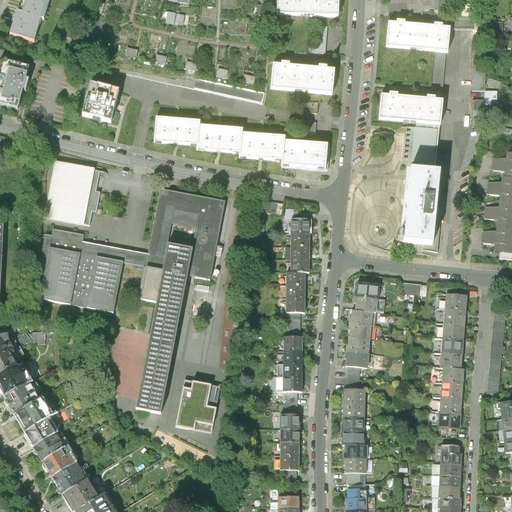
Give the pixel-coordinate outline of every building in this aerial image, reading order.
[(49,0),(23,0),(20,14),(41,21),(43,21),(49,0)] [(307,0),(276,0),(276,15),(307,17),(307,0)] [(307,0),(307,17),(337,18),(337,0),(307,0)] [(94,15),(101,16),(104,6),(97,4),(94,15)] [(20,14),(17,14),(10,37),(34,44),(41,21),(20,14)] [(173,26),(175,16),(167,14),(165,25),(173,26)] [(184,17),(177,16),(175,27),(182,28),(184,17)] [(396,25),(387,24),(385,48),(416,52),(418,27),(404,26),(404,23),(396,22),(396,25)] [(432,29),(418,27),(416,52),(447,55),(450,30),(441,30),(442,26),(432,25),(432,29)] [(327,27),(316,26),(313,54),(325,55),(327,27)] [(85,45),(92,46),(94,38),(87,36),(85,45)] [(138,52),(126,50),(125,57),(136,60),(138,52)] [(167,59),(156,56),(154,64),(165,67),(167,59)] [(0,61),(0,84),(25,91),(31,69),(0,61)] [(262,106),(264,95),(111,61),(104,88),(116,90),(120,74),(262,106)] [(197,65),(186,63),(185,71),(195,73),(197,65)] [(303,69),(288,67),(289,65),(284,64),(281,64),(281,66),(273,66),(271,89),(301,92),(303,69)] [(318,70),(303,69),(301,92),(331,95),(334,72),(326,71),(326,68),(322,68),(318,68),(318,70)] [(228,72),(217,70),(215,78),(226,80),(228,72)] [(253,86),(255,78),(244,76),(242,84),(253,86)] [(0,84),(0,107),(19,112),(25,91),(0,84)] [(118,92),(90,85),(82,116),(110,123),(118,92)] [(485,91),(484,99),(497,99),(497,91),(485,91)] [(388,96),(380,95),(377,119),(408,123),(411,99),(396,97),(397,94),(393,94),(389,93),(388,96)] [(424,101),(411,99),(408,123),(418,124),(439,127),(442,103),(433,102),(434,98),(429,98),(425,97),(424,101)] [(473,100),(474,119),(491,118),(490,100),(473,100)] [(318,103),(307,102),(305,114),(317,115),(318,103)] [(199,123),(156,119),(154,143),(197,147),(199,127),(199,123)] [(316,124),(305,123),(303,134),(315,135),(316,124)] [(434,168),(439,127),(418,124),(412,166),(434,168)] [(242,131),(199,127),(197,147),(197,150),(240,154),(241,135),(242,131)] [(284,138),(241,135),(240,154),(239,158),(282,162),(284,142),(284,138)] [(327,146),(284,142),(282,162),(282,166),(325,170),(327,146)] [(511,170),(511,157),(503,157),(502,162),(491,163),(490,168),(511,170)] [(99,171),(57,164),(47,218),(88,226),(91,211),(93,212),(96,212),(100,193),(98,193),(95,192),(99,171)] [(434,168),(412,166),(405,239),(435,242),(443,169),(434,168)] [(511,183),(511,170),(490,168),(490,173),(500,177),(500,182),(511,183)] [(511,196),(511,183),(500,182),(499,188),(487,187),(486,192),(511,196)] [(159,416),(185,282),(186,276),(191,277),(209,281),(225,202),(160,189),(150,243),(148,254),(138,252),(83,241),(84,236),(52,230),(51,236),(44,234),(38,266),(45,267),(39,300),(69,306),(86,309),(112,314),(114,303),(119,279),(122,262),(141,265),(146,266),(139,302),(156,305),(150,336),(138,399),(136,411),(159,416)] [(511,209),(511,196),(486,192),(486,198),(498,201),(497,208),(511,209)] [(260,199),(258,211),(283,215),(285,203),(260,199)] [(511,222),(511,209),(497,208),(496,213),(484,213),(483,218),(511,222)] [(292,216),(291,229),(312,230),(312,217),(292,216)] [(511,235),(511,222),(483,218),(483,223),(494,226),(494,233),(511,235)] [(291,229),(291,242),(312,243),(312,230),(291,229)] [(511,247),(511,235),(494,233),(493,237),(481,236),(481,242),(511,247)] [(291,242),(291,255),(311,256),(312,243),(291,242)] [(511,260),(511,247),(481,242),(480,248),(492,251),(491,258),(511,260)] [(291,255),(291,269),(307,269),(311,269),(311,256),(291,255)] [(287,269),(287,283),(307,283),(307,269),(291,269),(287,269)] [(378,297),(380,283),(357,280),(355,294),(378,297)] [(287,283),(287,296),(307,297),(307,283),(287,283)] [(405,284),(403,284),(401,295),(406,295),(413,296),(425,298),(426,287),(424,287),(417,286),(411,285),(405,284)] [(376,311),(378,297),(355,294),(354,308),(376,311)] [(405,303),(412,304),(413,296),(406,295),(405,303)] [(465,312),(466,297),(446,295),(445,310),(465,312)] [(287,296),(286,310),(306,310),(307,297),(287,296)] [(506,306),(494,305),(494,308),(494,314),(493,320),(492,326),(492,332),(491,338),(491,344),(490,350),(490,356),(489,362),(489,368),(488,374),(488,380),(487,386),(486,392),(486,395),(498,396),(501,354),(503,354),(504,349),(502,348),(506,306)] [(375,325),(376,311),(354,308),(352,322),(375,325)] [(464,327),(465,312),(445,310),(443,325),(464,327)] [(373,339),(375,325),(352,322),(350,336),(373,339)] [(463,341),(464,327),(443,325),(442,339),(463,341)] [(9,339),(7,341),(12,350),(33,341),(33,346),(46,346),(46,334),(34,334),(30,329),(9,339)] [(0,356),(12,350),(7,341),(9,339),(9,333),(3,335),(0,336),(0,356)] [(304,348),(304,335),(284,335),(284,348),(304,348)] [(371,353),(373,339),(350,336),(349,350),(371,353)] [(461,356),(463,341),(442,339),(441,354),(461,356)] [(304,362),(304,348),(284,348),(284,362),(304,362)] [(0,356),(0,374),(18,364),(12,350),(0,356)] [(370,367),(371,353),(349,350),(347,364),(370,367)] [(460,371),(461,356),(441,354),(439,369),(443,369),(460,371)] [(304,375),(304,362),(284,362),(284,375),(304,375)] [(0,374),(0,387),(6,397),(30,383),(18,364),(0,374)] [(462,386),(464,371),(460,371),(443,369),(442,384),(462,386)] [(303,389),(304,375),(284,375),(284,389),(303,389)] [(6,397),(14,413),(38,399),(38,390),(42,388),(36,378),(30,383),(6,397)] [(220,387),(184,380),(175,428),(211,435),(220,387)] [(461,400),(462,386),(442,384),(441,399),(461,400)] [(367,402),(367,388),(344,388),(344,402),(367,402)] [(14,413),(25,432),(49,417),(52,416),(41,397),(38,399),(14,413)] [(460,415),(461,400),(441,399),(439,413),(460,415)] [(367,416),(367,402),(344,402),(344,416),(367,416)] [(511,419),(511,402),(497,404),(497,410),(500,409),(501,421),(511,419)] [(281,413),(281,427),(301,427),(301,413),(281,413)] [(459,430),(460,415),(439,413),(438,428),(459,430)] [(367,430),(367,416),(344,416),(344,430),(367,430)] [(25,432),(33,448),(58,434),(49,417),(25,432)] [(511,430),(511,419),(501,421),(501,423),(498,423),(499,432),(511,430)] [(281,427),(281,441),(301,441),(301,427),(281,427)] [(367,444),(367,430),(344,430),(344,444),(367,444)] [(511,441),(511,430),(499,432),(499,435),(501,437),(503,438),(504,443),(511,441)] [(33,448),(41,463),(66,448),(58,434),(33,448)] [(281,441),(281,454),(301,454),(301,441),(281,441)] [(367,458),(367,444),(344,444),(344,458),(367,458)] [(461,453),(461,444),(441,444),(441,463),(463,463),(464,453),(461,453)] [(41,463),(52,480),(77,465),(66,448),(41,463)] [(281,454),(281,468),(301,468),(301,454),(281,454)] [(367,472),(367,458),(344,458),(344,472),(367,472)] [(463,475),(463,463),(441,463),(441,475),(463,475)] [(52,480),(61,495),(86,480),(77,465),(52,480)] [(463,487),(463,475),(441,475),(440,486),(463,487)] [(61,495),(73,511),(98,498),(86,480),(61,495)] [(463,498),(463,487),(440,486),(440,497),(463,498)] [(345,497),(346,509),(368,508),(368,497),(361,497),(361,488),(348,488),(348,497),(345,497)] [(73,511),(117,511),(106,493),(98,498),(73,511)] [(301,505),(300,495),(271,496),(271,507),(277,506),(301,505)] [(462,509),(463,498),(440,497),(440,509),(462,509)] [(484,497),(478,497),(478,505),(480,505),(480,508),(488,508),(488,500),(484,500),(484,497)]
